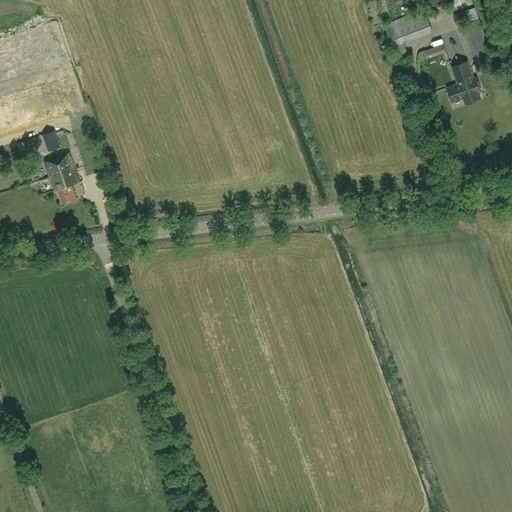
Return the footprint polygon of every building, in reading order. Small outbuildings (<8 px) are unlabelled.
[(432,0),(430,7),(437,14),(447,12),(449,3),(446,0),(432,0)] [(511,0),(502,0),(511,28),(511,0)] [(424,10),(384,24),(398,61),(408,58),(402,43),(432,32),(424,10)] [(466,10),(452,15),(456,26),(470,21),(466,10)] [(489,33),(500,29),(496,17),(484,21),(489,33)] [(495,60),(479,19),(462,26),(478,67),(495,60)] [(443,45),(424,52),(427,57),(445,50),(443,45)] [(468,61),(459,64),(473,101),(481,98),(479,93),(482,92),(476,76),(474,77),(468,61)] [(473,101),(459,64),(451,67),(457,84),(445,88),(451,103),(462,99),(464,105),(473,101)] [(8,105),(0,107),(0,113),(1,118),(34,107),(29,92),(7,99),(8,105)] [(60,147),(54,130),(42,134),(48,151),(60,147)] [(69,153),(45,161),(55,190),(57,189),(61,203),(76,198),(71,184),(79,181),(69,153)]
